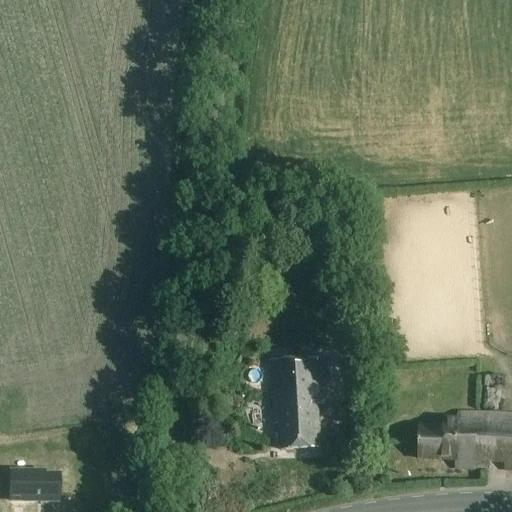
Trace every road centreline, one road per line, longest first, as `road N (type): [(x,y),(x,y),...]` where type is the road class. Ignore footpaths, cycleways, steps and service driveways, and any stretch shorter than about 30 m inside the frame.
road 1 (unclassified): [(144,511),(190,317),(226,0)]
road 2 (secondary): [(384,511),(511,504)]
